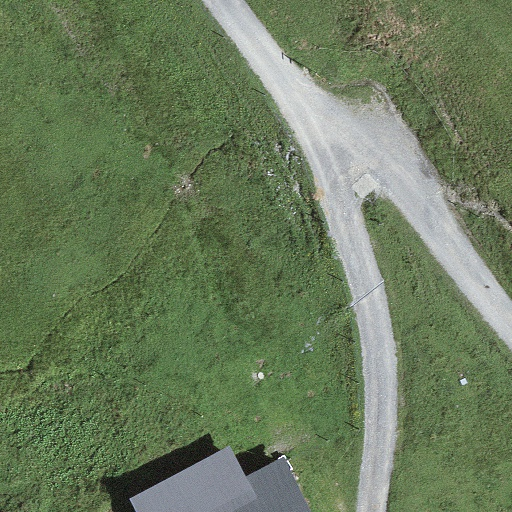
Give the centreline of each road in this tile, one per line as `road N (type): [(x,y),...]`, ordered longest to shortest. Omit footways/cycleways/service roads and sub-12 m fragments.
road 1 (track): [(294,84),(351,221),(376,322),(387,399),(371,511)]
road 2 (track): [(294,84),(511,316)]
